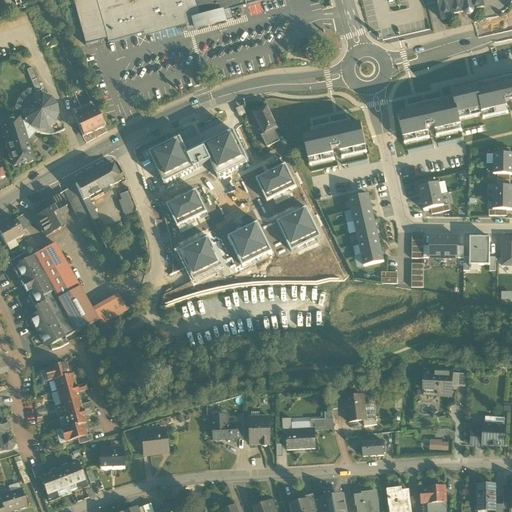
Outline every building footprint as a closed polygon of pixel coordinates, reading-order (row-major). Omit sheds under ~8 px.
[(72,0),(85,45),(106,39),(95,0),(72,0)] [(231,10),(262,1),(262,0),(95,0),(106,39),(108,43),(193,20),(196,30),(215,25),(234,20),(231,10)] [(452,15),(465,12),(466,15),(471,16),(473,14),(473,10),(483,8),(481,0),(438,0),(439,3),(439,4),(443,21),(453,19),(452,15)] [(41,91),(32,69),(27,72),(36,93),(41,91)] [(499,85),(478,90),(480,99),(478,100),(481,110),(482,113),(507,108),(506,104),(511,102),(511,81),(511,82),(510,78),(498,81),(499,85)] [(477,86),(478,90),(499,85),(498,81),(477,86)] [(456,109),(458,115),(481,110),(478,100),(480,99),(478,90),(477,86),(451,92),(453,99),(454,103),(455,109),(456,109)] [(32,95),(30,92),(25,94),(20,99),(17,104),(15,112),(20,112),(24,101),(32,95)] [(32,95),(24,101),(20,112),(23,112),(24,121),(25,123),(34,132),(41,135),(51,136),(58,134),(64,131),(64,126),(55,121),(57,116),(56,107),(50,100),(42,97),(33,98),(32,95)] [(453,99),(431,104),(432,107),(454,103),(453,99)] [(406,113),(398,115),(403,139),(428,133),(427,130),(434,128),(435,132),(460,126),(458,115),(456,109),(455,109),(454,103),(432,107),(431,104),(420,106),(421,110),(406,113)] [(236,110),(240,118),(247,115),(243,107),(236,110)] [(72,112),(75,119),(84,115),(80,108),(72,112)] [(255,114),(265,134),(265,135),(274,131),(278,129),(267,108),(255,114)] [(78,126),(83,137),(103,128),(95,110),(84,115),(75,119),(78,126)] [(21,126),(19,119),(1,124),(14,167),(32,161),(26,141),(21,126)] [(34,132),(25,123),(21,126),(26,141),(34,132)] [(312,135),(303,137),(308,161),(333,155),(333,151),(340,150),(341,154),(366,148),(360,124),(351,126),(338,129),(337,125),(325,128),(326,132),(312,135)] [(279,142),(274,131),(265,135),(265,134),(262,136),(268,147),(279,142)] [(181,139),(149,154),(164,186),(210,163),(217,179),(249,164),(234,132),(188,154),(181,139)] [(493,155),(493,165),(511,165),(511,155),(510,155),(498,155),(493,155)] [(113,165),(105,170),(113,185),(121,181),(122,181),(125,180),(123,174),(119,176),(113,165)] [(511,175),(511,165),(493,165),(493,175),(497,175),(509,176),(511,175)] [(286,166),(256,180),(267,203),(297,188),(286,166)] [(108,188),(113,185),(105,170),(104,169),(89,178),(97,194),(102,191),(108,188)] [(509,187),(509,176),(497,175),(497,187),(509,187)] [(83,202),(87,199),(97,194),(89,178),(75,185),(83,202)] [(418,182),(420,188),(431,185),(430,180),(418,182)] [(445,182),(439,184),(441,195),(447,194),(445,182)] [(418,188),(421,200),(441,195),(439,184),(431,185),(420,188),(418,188)] [(65,191),(79,221),(89,216),(83,202),(75,185),(65,191)] [(493,187),(493,199),(511,199),(511,187),(509,187),(497,187),(493,187)] [(118,201),(123,214),(136,209),(129,191),(119,195),(121,200),(118,201)] [(196,192),(167,206),(178,229),(207,214),(196,192)] [(449,193),(447,194),(441,195),(444,207),(448,206),(452,205),(449,193)] [(99,197),(97,194),(87,199),(89,203),(99,197)] [(35,219),(46,237),(60,229),(59,229),(63,226),(67,214),(64,209),(66,208),(59,195),(48,201),(53,209),(48,212),(35,219)] [(348,200),(351,211),(371,207),(368,195),(348,200)] [(444,207),(441,195),(421,200),(423,211),(430,210),(444,207)] [(89,216),(92,221),(96,219),(89,203),(87,199),(83,202),(89,216)] [(511,211),(511,199),(493,199),(493,211),(507,211),(511,211)] [(53,209),(48,201),(43,204),(48,212),(53,209)] [(444,207),(430,210),(432,215),(449,212),(448,206),(444,207)] [(351,211),(353,222),(374,218),(371,207),(351,211)] [(307,209),(277,223),(291,253),(321,239),(307,209)] [(30,211),(20,217),(26,228),(37,222),(30,211)] [(353,222),(351,211),(344,213),(346,224),(353,222)] [(21,231),(26,228),(20,217),(14,220),(21,231)] [(353,222),(356,234),(376,229),(374,218),(353,222)] [(0,228),(0,236),(5,246),(23,236),(21,231),(14,220),(0,228)] [(353,222),(346,224),(349,235),(356,234),(353,222)] [(258,224),(228,238),(243,268),(272,253),(258,224)] [(356,234),(359,245),(379,240),(376,229),(356,234)] [(458,238),(430,238),(430,247),(430,259),(457,259),(458,247),(458,238)] [(490,238),(470,238),(469,258),(469,266),(489,266),(489,258),(490,238)] [(511,238),(502,239),(501,266),(511,266),(511,238)] [(209,239),(179,253),(194,283),(224,268),(209,239)] [(359,246),(361,256),(381,251),(379,240),(359,245),(359,246)] [(52,291),(57,300),(79,288),(79,287),(55,244),(54,244),(33,256),(52,291)] [(361,256),(359,246),(353,247),(355,257),(361,256)] [(1,254),(6,263),(13,259),(8,250),(1,254)] [(308,257),(313,268),(326,261),(321,250),(308,257)] [(364,267),(384,263),(381,251),(361,256),(364,267)] [(20,278),(22,282),(28,292),(30,296),(28,297),(34,308),(45,302),(42,297),(52,291),(33,256),(12,268),(18,279),(20,278)] [(361,256),(355,257),(354,257),(356,268),(364,267),(361,256)] [(286,280),(311,279),(310,267),(286,269),(286,280)] [(91,309),(79,288),(57,300),(75,333),(76,334),(98,321),(91,309)] [(65,339),(75,333),(57,300),(52,291),(42,297),(45,302),(48,307),(64,337),(65,339)] [(125,311),(117,295),(91,309),(98,321),(100,325),(125,311)] [(7,301),(13,315),(22,311),(16,297),(7,301)] [(34,308),(37,313),(48,307),(45,302),(34,308)] [(64,337),(48,307),(37,313),(29,318),(31,322),(35,329),(40,336),(39,337),(43,344),(44,343),(46,347),(48,346),(64,337)] [(48,346),(51,351),(60,349),(68,344),(65,339),(64,337),(48,346)] [(48,382),(54,381),(69,376),(65,364),(44,370),(48,382)] [(43,384),(48,382),(44,370),(40,371),(43,384)] [(439,396),(451,396),(452,381),(452,374),(424,373),(424,391),(439,392),(439,396)] [(457,387),(465,388),(466,375),(452,374),(452,381),(457,381),(457,387)] [(72,376),(69,376),(54,381),(57,393),(75,387),(72,376)] [(75,388),(77,393),(87,390),(86,384),(75,387),(75,388)] [(75,388),(75,387),(57,393),(60,405),(79,400),(77,393),(75,388)] [(60,405),(57,393),(51,394),(54,406),(60,405)] [(345,398),(348,423),(364,421),(376,419),(374,404),(364,406),(363,396),(345,398)] [(81,406),(79,400),(60,405),(64,417),(82,412),(81,406)] [(81,406),(82,412),(92,409),(91,403),(81,406)] [(94,414),(92,409),(82,412),(84,417),(94,414)] [(84,417),(82,412),(64,417),(67,429),(82,425),(86,424),(84,417)] [(324,413),(324,420),(325,427),(315,428),(315,432),(336,431),(332,413),(324,413)] [(213,417),(214,441),(238,440),(237,425),(228,425),(225,425),(225,416),(213,417)] [(485,417),(484,425),(495,426),(496,418),(485,417)] [(250,445),(270,445),(270,418),(260,418),(252,418),(250,418),(250,432),(250,445)] [(484,445),(503,447),(505,419),(496,418),(495,426),(484,425),(484,429),(483,445),(484,445)] [(283,419),(284,433),(287,433),(293,433),(292,424),(292,419),(283,419)] [(364,421),(365,427),(377,426),(376,419),(364,421)] [(311,428),(315,428),(325,427),(324,420),(310,421),(310,423),(311,428)] [(310,423),(292,424),(293,433),(315,432),(315,428),(311,428),(310,423)] [(86,437),(82,425),(67,429),(61,430),(65,443),(77,440),(86,437)] [(9,432),(7,426),(0,427),(0,441),(6,440),(4,433),(9,432)] [(471,446),(483,447),(484,445),(483,445),(484,429),(472,428),(471,446)] [(59,445),(65,443),(61,430),(55,432),(59,445)] [(141,441),(143,456),(161,454),(160,452),(166,452),(167,453),(165,431),(142,433),(142,441),(141,441)] [(287,433),(288,452),(316,451),(315,432),(293,433),(287,433)] [(77,440),(79,445),(92,441),(90,435),(86,437),(77,440)] [(8,439),(6,440),(0,441),(0,453),(11,451),(14,446),(12,441),(8,439)] [(430,451),(442,452),(442,443),(442,441),(430,440),(430,451)] [(362,443),(363,457),(383,456),(382,442),(362,443)] [(100,450),(100,470),(123,470),(122,449),(100,450)] [(77,451),(71,453),(74,459),(80,457),(77,451)] [(14,459),(20,477),(26,474),(20,456),(14,459)] [(62,469),(59,470),(68,494),(76,491),(77,491),(75,487),(84,484),(83,483),(76,463),(67,467),(62,469)] [(31,470),(35,479),(40,477),(45,475),(41,466),(31,470)] [(59,498),(68,494),(59,470),(56,471),(50,473),(45,475),(40,477),(48,497),(48,498),(57,494),(58,498),(59,498)] [(86,472),(90,483),(95,481),(91,470),(86,472)] [(26,474),(20,477),(24,485),(30,483),(26,474)] [(85,482),(83,483),(84,484),(75,487),(77,491),(76,491),(76,492),(87,488),(85,482)] [(10,494),(21,491),(19,484),(8,487),(10,494)] [(479,511),(495,511),(495,486),(479,486),(479,511)] [(503,501),(510,501),(511,487),(503,487),(503,501)] [(445,488),(428,489),(422,490),(422,498),(422,502),(429,502),(430,511),(446,510),(445,488)] [(391,506),(391,511),(410,511),(408,492),(397,493),(397,490),(388,491),(390,506),(391,506)] [(0,497),(0,499),(1,502),(3,511),(13,511),(27,508),(21,491),(10,494),(0,497)] [(358,506),(358,511),(378,511),(376,493),(366,494),(366,496),(356,497),(357,506),(358,506)] [(59,499),(59,498),(58,498),(57,494),(48,498),(48,497),(46,498),(48,503),(59,499)] [(318,511),(314,495),(307,497),(308,500),(311,511),(318,511)] [(345,511),(343,499),(343,496),(332,498),(323,500),(325,511),(345,511)] [(295,504),(289,505),(291,511),(311,511),(308,500),(295,504)] [(276,511),(272,501),(253,509),(254,511),(276,511)]
